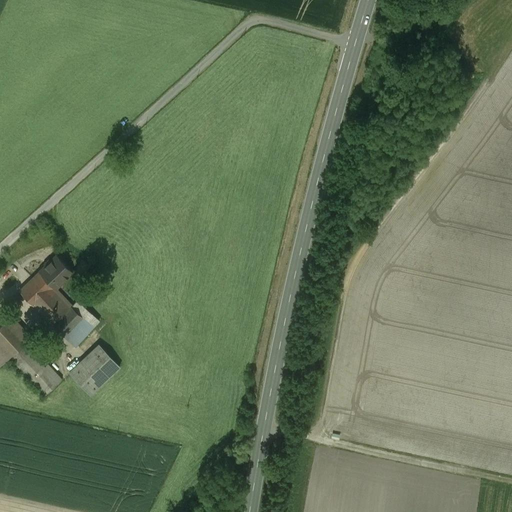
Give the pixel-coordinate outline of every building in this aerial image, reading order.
[(20,291),(34,305),(53,287),(55,286),(57,287),(73,273),(56,256),(20,291)] [(76,268),(85,273),(91,263),(82,258),(76,268)] [(71,306),(53,287),(34,305),(51,324),(71,306)] [(87,288),(80,295),(85,299),(91,292),(87,288)] [(81,304),(78,301),(53,326),(75,347),(99,320),(81,304)] [(27,339),(8,318),(0,325),(0,365),(11,356),(45,395),(63,379),(48,364),(45,367),(23,344),(27,339)] [(99,345),(70,373),(91,395),(121,366),(99,345)]
